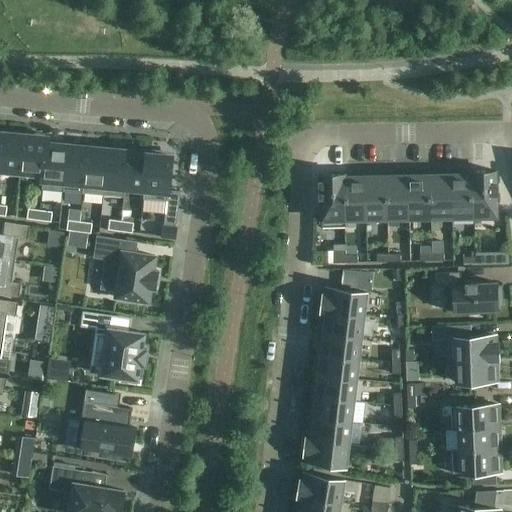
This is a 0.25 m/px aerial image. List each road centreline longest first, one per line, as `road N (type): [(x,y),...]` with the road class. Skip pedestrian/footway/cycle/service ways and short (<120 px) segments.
road 1 (residential): [(511,133),(308,132),(263,511)]
road 2 (residential): [(197,115),(207,148),(152,511)]
road 3 (residential): [(197,115),(0,97)]
